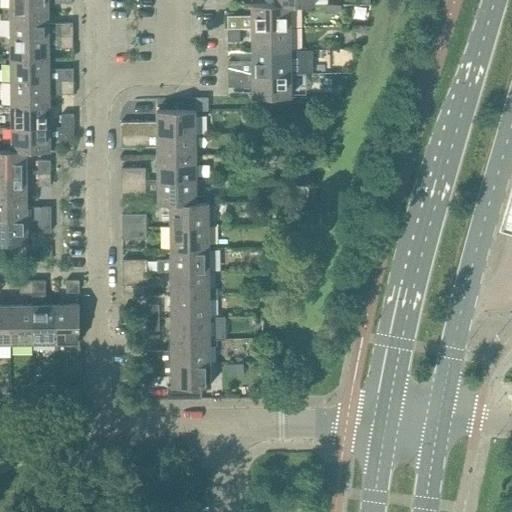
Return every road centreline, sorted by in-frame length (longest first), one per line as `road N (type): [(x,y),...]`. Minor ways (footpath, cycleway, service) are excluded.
road 1 (residential): [(225,423),(107,417),(99,392),(97,71)]
road 2 (secondary): [(496,0),(441,180),(386,420)]
road 3 (secondary): [(438,419),(511,124)]
road 4 (residential): [(386,420),(225,423)]
road 5 (residential): [(97,71),(174,70),(174,0)]
